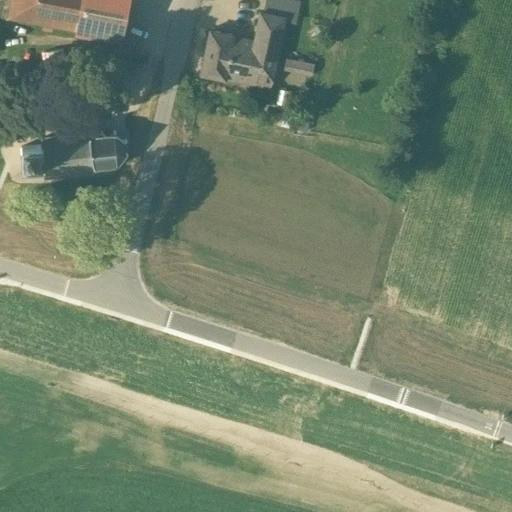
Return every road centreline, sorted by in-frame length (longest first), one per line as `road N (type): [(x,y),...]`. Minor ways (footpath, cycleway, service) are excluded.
road 1 (unclassified): [(112,300),(186,0)]
road 2 (unclassified): [(402,395),(112,300)]
